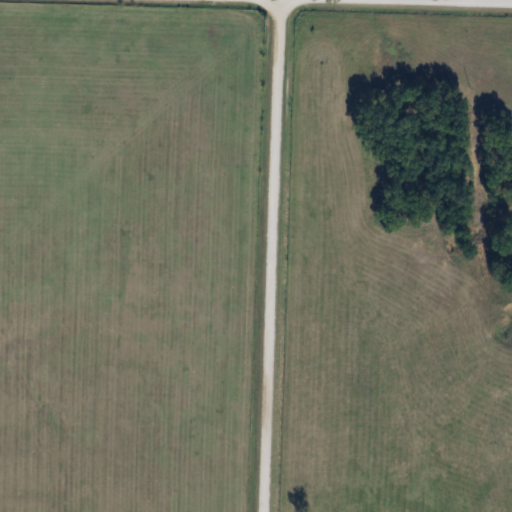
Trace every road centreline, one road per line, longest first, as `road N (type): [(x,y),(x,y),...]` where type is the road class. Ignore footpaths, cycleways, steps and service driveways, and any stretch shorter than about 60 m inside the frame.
road 1 (residential): [(262,511),(276,0)]
road 2 (residential): [(511,2),(349,0)]
